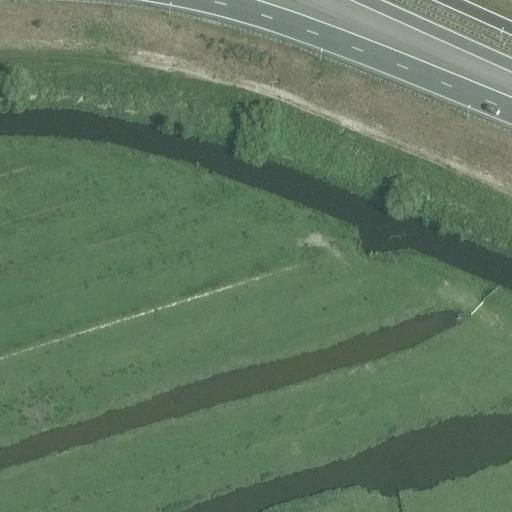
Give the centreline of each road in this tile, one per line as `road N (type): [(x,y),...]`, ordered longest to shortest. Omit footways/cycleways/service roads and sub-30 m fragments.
road 1 (motorway): [(198,0),(511,106)]
road 2 (motorway): [(361,0),(511,67)]
